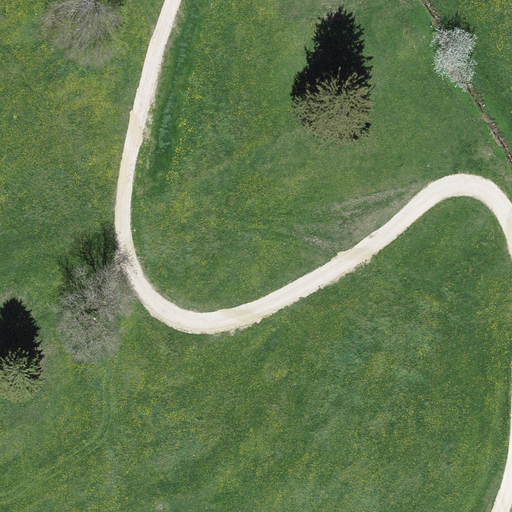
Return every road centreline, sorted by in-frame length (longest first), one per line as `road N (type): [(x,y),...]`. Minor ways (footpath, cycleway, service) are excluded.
road 1 (track): [(128,255),(151,300),(172,318),(198,323),(255,311),(330,272),(371,248),(445,181),(476,182),(496,194),(511,223)]
road 2 (track): [(173,0),(127,161),(128,255)]
road 3 (track): [(128,255),(86,201),(0,156)]
